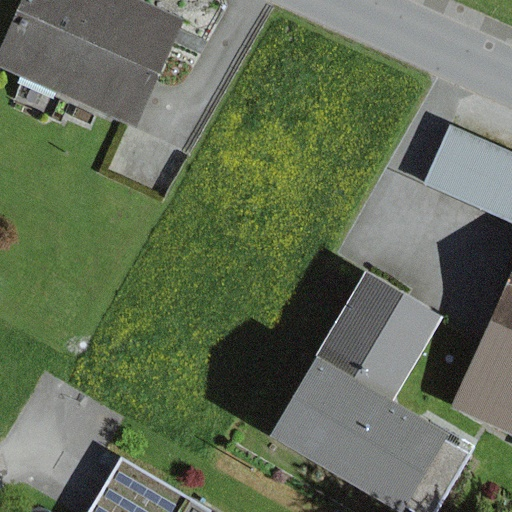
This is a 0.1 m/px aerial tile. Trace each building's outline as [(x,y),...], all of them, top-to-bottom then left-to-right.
[(0,68),(136,128),(184,20),(138,0),(23,0),(0,52),(0,68)] [(511,153),(451,127),(425,185),(511,222),(511,153)] [(444,319),(366,274),(270,439),(395,511),(406,511),(450,436),(395,404),(444,319)] [(511,274),(452,410),(511,436),(511,274)] [(214,511),(123,458),(91,511),(214,511)]
